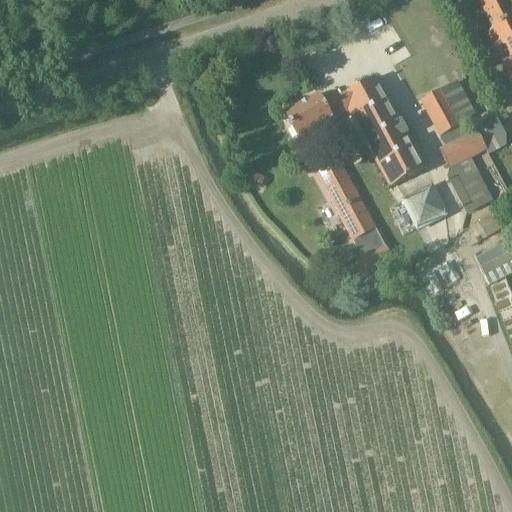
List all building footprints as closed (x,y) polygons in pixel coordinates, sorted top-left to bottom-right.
[(486,35),(511,86),(511,13),(505,0),(479,0),(477,1),(492,31),(486,35)] [(336,129),(332,122),(350,113),(391,189),(428,169),(378,77),(342,97),(340,92),(323,101),(320,96),(285,115),(299,140),(302,147),(336,129)] [(479,136),(500,124),(498,120),(476,132),(476,131),(467,136),(461,123),(475,115),(458,83),(421,103),(440,138),(441,137),(447,148),(440,151),(450,170),(447,179),(466,215),(481,207),(459,165),(486,151),(488,156),(489,155),(479,136)] [(506,135),(500,124),(479,136),(489,155),(506,147),(506,135)] [(383,244),(375,230),(339,163),(317,175),(353,242),(361,256),(355,259),(366,278),(393,263),(383,244)] [(441,221),(425,191),(397,206),(413,236),(441,221)] [(477,224),(487,239),(502,230),(495,219),(477,224)]
